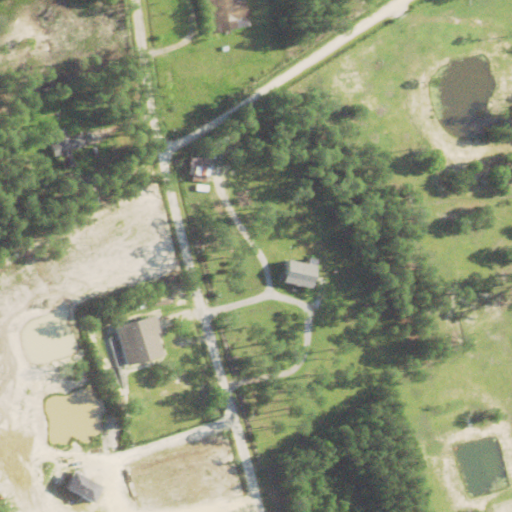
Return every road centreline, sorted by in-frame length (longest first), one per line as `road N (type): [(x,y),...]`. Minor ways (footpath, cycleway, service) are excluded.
road 1 (residential): [(255,511),(111,0)]
road 2 (residential): [(218,379),(511,216)]
